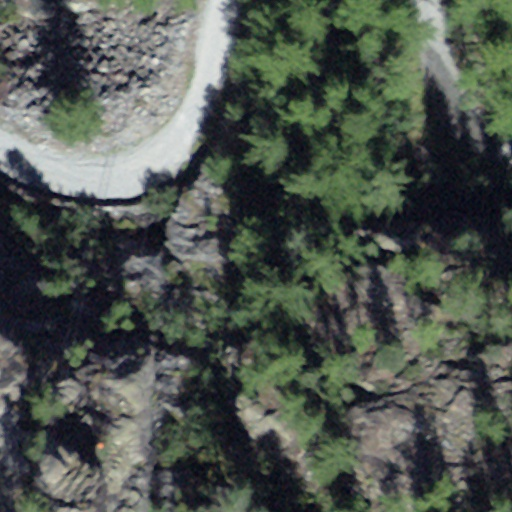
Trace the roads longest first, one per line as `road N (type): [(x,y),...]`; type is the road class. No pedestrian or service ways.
road 1 (track): [(230,0),(200,114),(137,166),(27,161),(0,144)]
road 2 (track): [(511,150),(501,150),(443,98),(415,0)]
